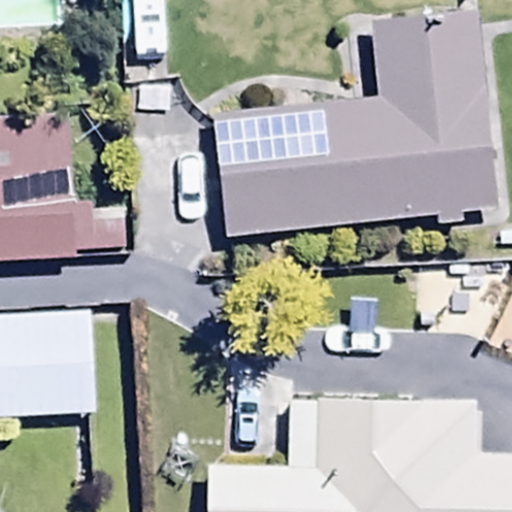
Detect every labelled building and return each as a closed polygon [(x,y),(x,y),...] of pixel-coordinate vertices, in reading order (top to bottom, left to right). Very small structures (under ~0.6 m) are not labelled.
[(208,128),(221,245),(493,214),(471,19),(367,30),(376,109),(208,128)] [(67,124),(0,126),(0,270),(120,266),(118,203),(70,205),(67,124)] [(88,320),(0,324),(0,426),(92,422),(88,320)] [(201,477),(199,511),(466,511),(469,431),(423,429),(423,409),(283,404),(281,480),(201,477)] [(511,511),(511,496),(489,496),(488,511),(511,511)]
